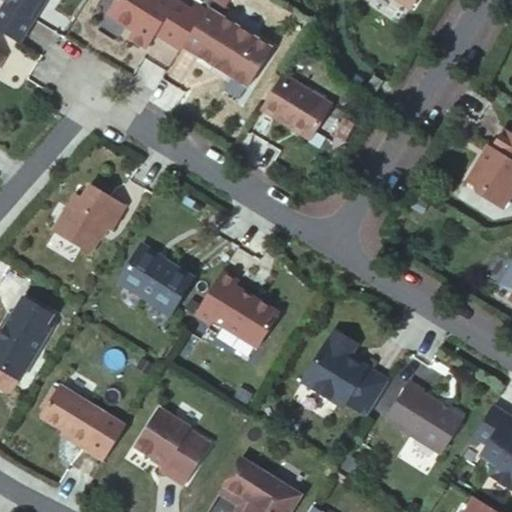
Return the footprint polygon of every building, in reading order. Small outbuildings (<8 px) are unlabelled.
[(8,0),(0,12),(0,29),(20,42),(35,19),(31,16),(41,0),(8,0)] [(41,0),(31,16),(35,19),(46,0),(41,0)] [(152,40),(177,56),(202,16),(192,10),(175,0),(174,2),(169,0),(117,0),(104,21),(131,38),(127,44),(143,54),(152,40)] [(202,16),(206,10),(195,4),(192,10),(202,16)] [(233,33),(203,14),(180,52),(246,93),(269,55),(252,45),(251,37),(240,31),(233,33)] [(283,74),(262,109),(311,140),(332,105),(283,74)] [(374,75),(365,91),(374,97),(384,81),(374,75)] [(511,131),(506,128),(494,148),(492,147),(488,153),(490,154),(488,158),(482,160),(470,180),(485,189),(486,195),(506,207),(511,196),(511,131)] [(78,196),(56,231),(91,253),(107,227),(111,229),(126,206),(92,185),(83,199),(78,196)] [(142,246),(120,283),(152,303),(155,299),(174,310),(194,278),(142,246)] [(223,272),(196,314),(212,324),(215,321),(258,348),(280,313),(236,286),(239,282),(223,272)] [(0,367),(20,380),(52,328),(48,325),(54,315),(25,297),(13,316),(0,336),(0,367)] [(10,314),(0,330),(0,336),(13,316),(10,314)] [(335,331),(303,382),(343,408),(346,403),(368,417),(390,382),(361,365),(360,367),(348,359),(357,345),(335,331)] [(387,421),(441,455),(464,419),(424,394),(425,392),(411,383),(387,421)] [(62,386),(43,418),(87,445),(107,413),(62,386)] [(493,405),(474,436),(481,440),(488,444),(481,455),(496,465),(490,474),(511,488),(511,419),(507,416),(508,415),(493,405)] [(192,426),(162,407),(138,446),(166,464),(163,469),(186,484),(212,441),(190,428),(192,426)] [(474,436),(470,443),(477,447),(481,440),(474,436)] [(291,511),(302,496),(242,459),(226,486),(253,503),(249,507),(246,511),(291,511)] [(497,511),(476,498),(466,511),(497,511)]
